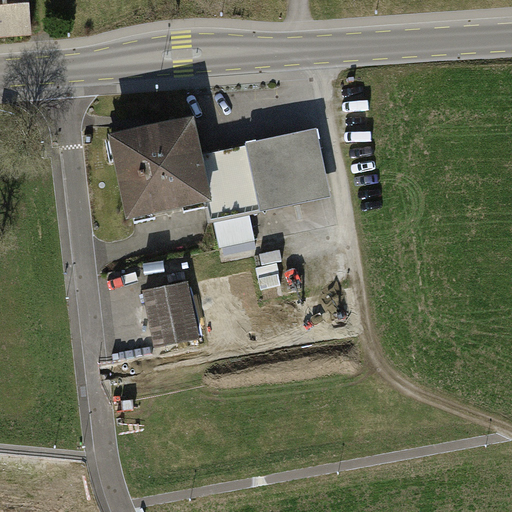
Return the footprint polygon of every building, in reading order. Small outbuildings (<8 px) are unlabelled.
[(0,0),(0,40),(33,38),(29,0),(0,0)] [(205,206),(213,205),(203,157),(195,119),(109,137),(127,223),(205,206)] [(262,213),(333,198),(318,130),(247,146),(248,147),(262,213)] [(262,213),(248,147),(203,157),(213,205),(205,206),(209,225),(262,213)] [(155,350),(201,340),(189,282),(143,292),(155,350)]
